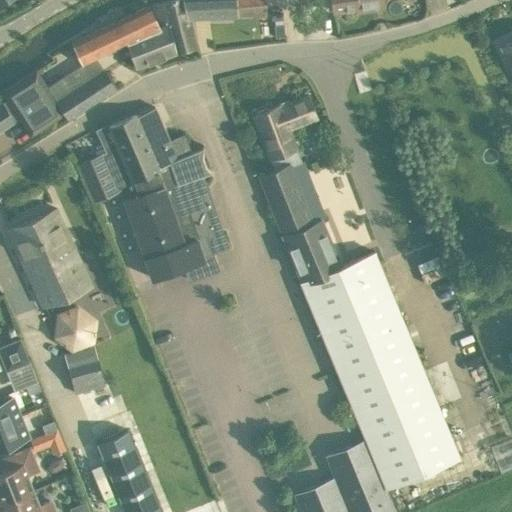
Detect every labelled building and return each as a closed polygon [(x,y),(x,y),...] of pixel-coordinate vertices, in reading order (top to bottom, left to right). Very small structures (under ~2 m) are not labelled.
[(168,23),(174,52),(179,50),(195,46),(188,17),(186,18),(182,0),(160,0),(152,2),(160,25),(168,23)] [(182,0),(186,18),(188,17),(265,14),(264,0),(182,0)] [(329,0),(332,11),(356,7),(357,11),(374,7),(374,4),(381,3),(380,0),(329,0)] [(168,23),(160,25),(156,27),(148,5),(72,41),(83,63),(127,42),(135,66),(174,52),(168,23)] [(284,35),(283,24),(274,25),(275,36),(284,35)] [(511,39),(500,46),(511,69),(511,39)] [(63,113),(54,99),(34,68),(1,90),(7,99),(2,103),(1,101),(0,101),(0,130),(14,122),(13,119),(18,116),(30,135),(63,113)] [(71,88),(54,99),(63,113),(67,118),(116,86),(106,72),(99,70),(71,88)] [(290,163),(290,164),(299,161),(295,149),(296,149),(288,128),(317,118),(308,95),(280,106),(279,104),(253,114),(270,159),(274,169),(290,163)] [(108,124),(115,142),(104,146),(126,197),(122,198),(151,278),(184,266),(189,279),(215,270),(209,252),(227,246),(202,175),(210,173),(211,174),(212,173),(205,164),(202,156),(203,145),(201,145),(201,146),(190,151),(183,135),(169,141),(154,107),(136,113),(136,114),(108,124)] [(95,199),(117,190),(102,153),(79,163),(95,199)] [(280,228),(283,227),(307,217),(310,216),(290,164),(290,163),(274,169),(259,175),(280,228)] [(91,284),(56,207),(8,229),(43,306),(91,284)] [(310,224),(307,218),(307,217),(283,227),(285,233),(283,234),(301,281),(338,266),(320,220),(310,224)] [(386,489),(387,488),(459,457),(373,252),(338,266),(301,281),(299,281),(365,439),(386,489)] [(0,355),(6,370),(28,361),(19,339),(0,346),(0,355)] [(95,354),(66,362),(75,393),(103,384),(95,354)] [(37,381),(26,386),(29,394),(40,390),(37,381)] [(12,396),(0,400),(0,422),(19,415),(12,396)] [(19,415),(0,422),(0,445),(27,435),(19,415)] [(52,419),(41,424),(45,433),(56,428),(52,419)] [(124,511),(160,511),(125,427),(94,440),(124,511)] [(43,435),(30,440),(34,449),(47,444),(43,435)] [(395,511),(386,489),(365,439),(325,455),(334,477),(293,494),(300,511),(395,511)] [(0,502),(32,489),(26,474),(37,470),(34,462),(28,447),(0,458),(0,502)] [(38,505),(32,489),(0,502),(0,511),(54,511),(53,508),(52,508),(49,500),(38,505)]
